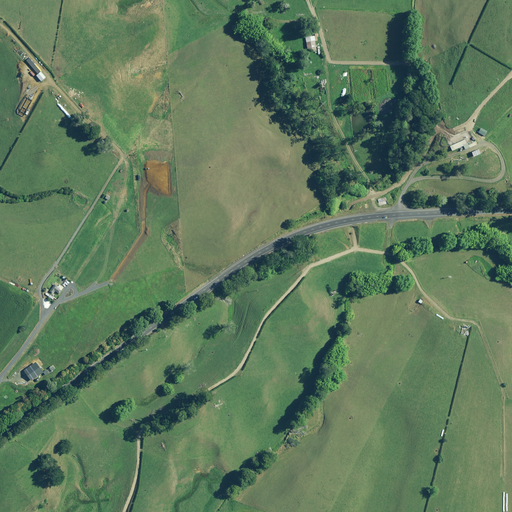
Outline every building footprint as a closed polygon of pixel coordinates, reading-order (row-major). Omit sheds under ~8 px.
[(319,36),(318,33),(315,34),(316,35),(306,37),(309,52),(313,52),(317,51),(315,41),(318,40),(317,37),(319,36)] [(46,77),(41,71),(37,75),(42,81),(46,77)] [(488,131),(481,128),(479,133),(485,136),(488,131)] [(452,151),(459,148),(461,152),(467,149),(477,145),(475,140),(467,144),(465,140),(450,146),(452,151)] [(137,210),(129,205),(128,208),(131,210),(128,214),(132,217),(137,210)] [(89,222),(74,244),(77,246),(92,225),(89,222)] [(85,254),(69,278),(71,280),(87,256),(85,254)] [(59,286),(55,284),(50,291),(53,293),(54,291),(59,294),(64,287),(60,285),(59,286)]
